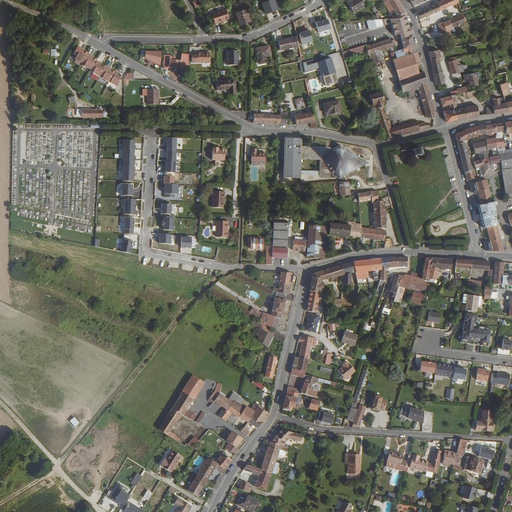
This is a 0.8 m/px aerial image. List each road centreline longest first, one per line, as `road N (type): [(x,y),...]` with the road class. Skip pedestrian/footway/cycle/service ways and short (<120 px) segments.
road 1 (track): [(238,268),(212,280),(185,308),(57,469)]
road 2 (residential): [(273,416),(327,431),(511,441)]
road 3 (residential): [(238,268),(145,251),(152,128)]
road 4 (unclassified): [(97,40),(245,125)]
road 5 (residential): [(305,269),(273,416)]
road 6 (unclassified): [(442,127),(402,0)]
road 7 (unclassified): [(475,255),(442,127)]
road 8 (unclassified): [(245,125),(375,144)]
road 9 (unclassified): [(204,39),(246,39),(318,1)]
